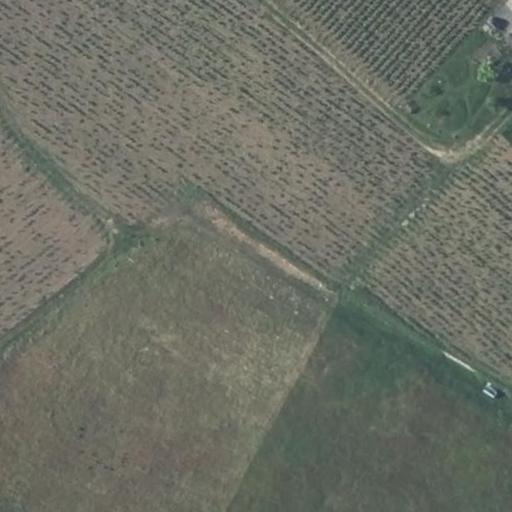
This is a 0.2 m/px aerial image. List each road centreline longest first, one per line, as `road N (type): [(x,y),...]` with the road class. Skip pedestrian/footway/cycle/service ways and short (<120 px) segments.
road 1 (track): [(109,256),(170,221),(511,419)]
road 2 (track): [(0,349),(109,256),(106,230),(12,132),(0,95)]
